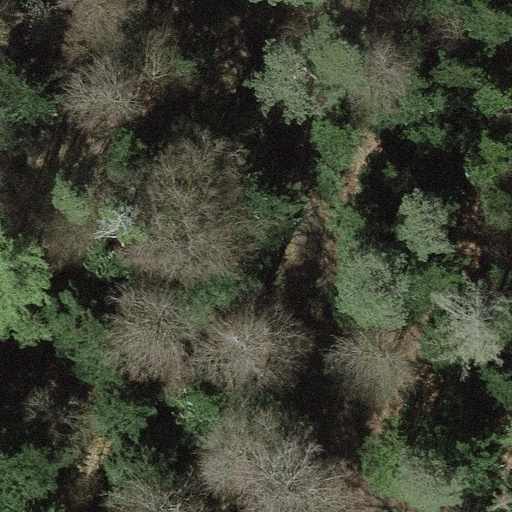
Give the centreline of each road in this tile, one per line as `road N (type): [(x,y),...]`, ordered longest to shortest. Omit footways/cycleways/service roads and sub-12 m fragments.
road 1 (track): [(184,0),(256,67),(391,511)]
road 2 (track): [(0,185),(183,0)]
